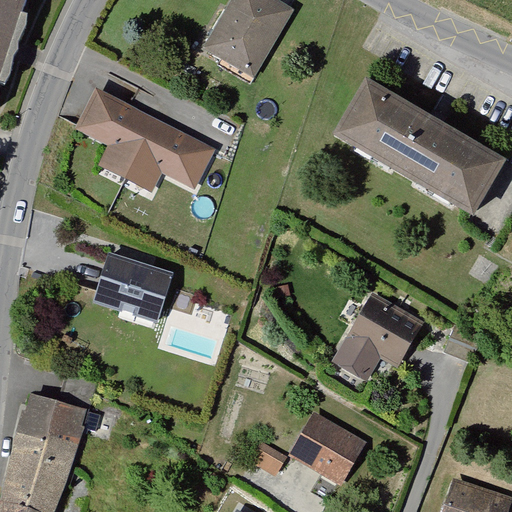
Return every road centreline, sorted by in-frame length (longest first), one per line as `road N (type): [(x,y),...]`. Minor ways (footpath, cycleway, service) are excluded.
road 1 (residential): [(89,0),(52,71),(11,226),(0,317)]
road 2 (unclassified): [(381,0),(511,60)]
